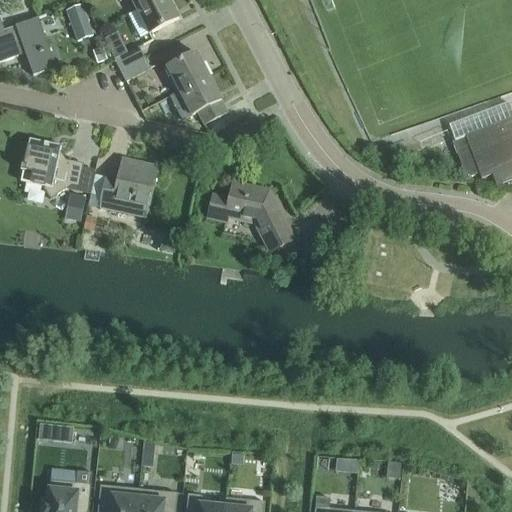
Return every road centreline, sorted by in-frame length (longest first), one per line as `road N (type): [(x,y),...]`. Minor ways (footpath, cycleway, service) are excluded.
road 1 (unclassified): [(511,237),(469,214),(394,202),(349,181),(318,150),(236,0)]
road 2 (residential): [(190,139),(0,93)]
